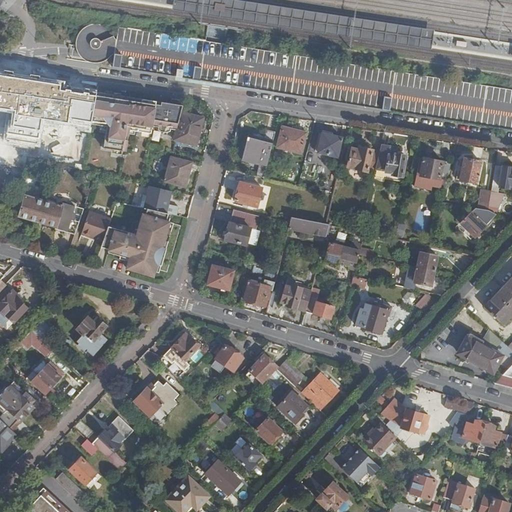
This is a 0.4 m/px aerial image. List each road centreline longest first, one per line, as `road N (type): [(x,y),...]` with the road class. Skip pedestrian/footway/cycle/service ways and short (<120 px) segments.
road 1 (residential): [(0,55),(511,140)]
road 2 (residential): [(392,365),(0,248)]
road 3 (residential): [(257,511),(392,365)]
road 4 (residential): [(392,365),(511,237)]
road 5 (residential): [(511,402),(392,365)]
